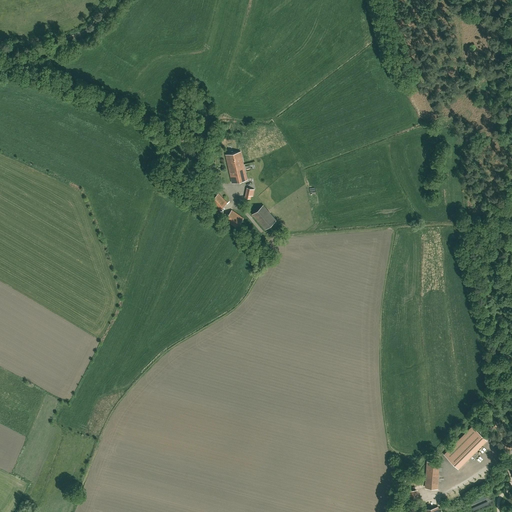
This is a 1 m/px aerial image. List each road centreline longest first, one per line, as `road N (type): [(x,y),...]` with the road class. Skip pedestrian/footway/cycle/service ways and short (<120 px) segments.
road 1 (unclassified): [(263,236),(176,135),(0,59)]
road 2 (track): [(116,0),(88,31),(0,67)]
road 3 (unclassified): [(408,511),(511,451)]
